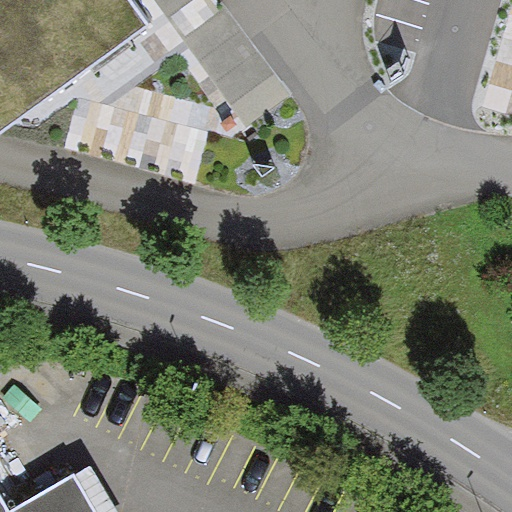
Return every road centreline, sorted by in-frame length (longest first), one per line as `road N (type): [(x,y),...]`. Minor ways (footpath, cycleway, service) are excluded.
road 1 (secondary): [(511,487),(331,376),(105,290),(0,265)]
road 2 (unknown): [(185,511),(147,430),(100,392),(43,369)]
